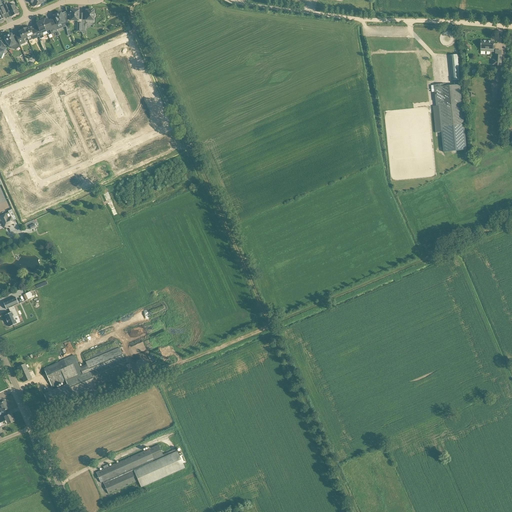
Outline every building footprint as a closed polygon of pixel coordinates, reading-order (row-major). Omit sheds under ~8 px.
[(15,4),(10,6),(9,7),(7,2),(6,3),(5,1),(1,2),(3,6),(6,13),(9,12),(11,17),(19,14),(15,4)] [(79,21),(79,15),(79,10),(71,10),(71,12),(66,13),(67,19),(71,18),(71,21),(79,21)] [(95,14),(94,14),(94,11),(93,11),(93,10),(89,10),(89,11),(86,11),(86,17),(82,17),(81,23),(81,32),(82,32),(82,34),(85,34),(85,30),(85,25),(88,25),(88,22),(94,23),(94,21),(94,17),(95,17),(95,16),(95,15),(95,14)] [(54,15),(54,16),(56,20),(58,25),(60,24),(64,26),(65,27),(66,27),(67,30),(68,35),(71,35),(67,19),(66,13),(66,12),(61,14),(61,13),(58,14),(57,13),(55,14),(54,15)] [(45,20),(42,21),(46,31),(49,30),(51,34),(58,32),(56,28),(54,23),(52,19),(48,20),(48,19),(45,21),(45,20)] [(43,32),(46,31),(42,21),(39,22),(40,23),(37,24),(34,26),(36,29),(35,29),(38,37),(39,37),(40,39),(44,37),(43,32)] [(32,31),(30,28),(30,27),(27,28),(26,28),(24,29),(28,38),(29,41),(33,39),(33,40),(38,37),(35,29),(32,31)] [(24,39),(28,38),(24,29),(21,30),(21,31),(18,32),(20,34),(16,36),(20,45),(25,43),(24,39)] [(20,45),(16,36),(15,34),(12,36),(11,34),(11,35),(10,35),(9,34),(5,36),(6,38),(5,38),(7,43),(8,43),(9,46),(10,46),(11,48),(12,49),(13,49),(15,49),(17,49),(19,48),(19,47),(20,46),(20,45)] [(494,49),(495,41),(481,41),(481,42),(480,42),(480,45),(481,46),(481,49),(481,51),(494,52),(494,49)] [(453,80),(460,80),(457,54),(450,55),(453,80)] [(501,65),(502,55),(495,55),(495,60),(493,60),(493,65),(495,65),(501,65)] [(44,83),(38,86),(42,96),(48,93),(49,96),(52,94),(50,89),(47,90),(44,83)] [(446,83),(434,85),(436,106),(435,106),(437,133),(442,132),(444,152),(467,150),(460,85),(446,86),(446,83)] [(35,95),(32,97),(34,102),(38,101),(37,98),(42,96),(38,86),(32,88),(35,95)] [(22,93),(16,95),(20,106),(26,103),(27,105),(30,104),(28,98),(25,100),(22,93)] [(13,105),(10,106),(13,112),(16,110),(15,108),(21,106),(20,106),(16,95),(10,98),(13,105)] [(59,99),(50,103),(52,108),(61,105),(59,99)] [(61,105),(52,108),(55,113),(63,110),(61,105)] [(63,110),(55,113),(57,118),(65,114),(63,110)] [(65,114),(57,118),(59,123),(67,120),(65,114)] [(24,121),(18,124),(21,129),(29,125),(27,120),(29,119),(28,116),(22,118),(24,121)] [(69,124),(59,128),(62,134),(72,130),(69,124)] [(29,125),(21,129),(23,134),(28,132),(30,135),(35,133),(34,129),(31,130),(29,125)] [(116,133),(106,137),(108,142),(109,141),(111,145),(116,143),(116,142),(119,141),(118,137),(121,136),(118,129),(115,130),(116,133)] [(72,130),(62,134),(64,140),(75,136),(72,130)] [(75,136),(64,140),(67,146),(77,142),(75,136)] [(153,150),(147,153),(150,160),(157,157),(154,152),(168,146),(164,138),(151,143),(153,150)] [(7,139),(0,141),(0,145),(1,147),(9,143),(7,139)] [(9,143),(1,147),(3,151),(11,147),(9,143)] [(11,147),(3,151),(5,156),(13,152),(11,147)] [(79,151),(74,153),(77,162),(82,159),(79,151)] [(13,152),(5,156),(7,160),(15,156),(13,152)] [(74,153),(69,155),(72,164),(77,162),(74,153)] [(41,160),(35,162),(38,168),(46,164),(44,159),(46,158),(45,155),(39,157),(41,160)] [(69,155),(63,158),(67,166),(72,164),(69,155)] [(15,156),(7,160),(9,165),(17,161),(15,156)] [(46,164),(38,168),(40,173),(45,171),(47,174),(52,171),(51,168),(48,169),(46,164)] [(73,182),(69,183),(74,194),(77,193),(75,187),(76,186),(88,181),(86,177),(85,177),(83,173),(73,178),(74,181),(73,182)] [(96,176),(90,179),(92,185),(99,182),(96,176)] [(24,178),(16,181),(18,186),(27,182),(24,178)] [(27,182),(18,186),(20,190),(28,187),(27,182)] [(58,185),(47,189),(49,192),(52,191),(53,193),(57,191),(58,192),(63,190),(66,196),(68,195),(68,196),(74,194),(69,183),(63,185),(62,182),(57,184),(58,185)] [(28,187),(20,190),(22,195),(30,191),(28,187)] [(25,198),(18,201),(21,206),(21,205),(27,202),(29,206),(39,202),(41,207),(49,204),(50,205),(50,204),(48,199),(42,202),(42,200),(41,201),(41,200),(41,199),(40,196),(38,197),(36,194),(32,196),(32,194),(24,197),(25,198)] [(58,195),(50,198),(52,204),(60,200),(58,195)] [(0,216),(5,227),(14,223),(9,212),(0,216)] [(34,220),(28,223),(31,229),(36,226),(34,220)] [(15,297),(3,302),(6,309),(9,308),(14,306),(18,304),(15,297)] [(11,313),(5,315),(7,320),(6,320),(8,323),(8,322),(10,327),(17,323),(14,317),(18,316),(14,306),(9,308),(11,313)] [(116,326),(74,341),(77,349),(118,334),(116,326)] [(74,355),(44,369),(52,387),(66,381),(68,385),(73,397),(96,386),(129,373),(119,348),(86,362),(88,367),(90,372),(82,375),(82,374),(82,373),(74,355)] [(32,379),(29,372),(25,364),(18,367),(24,382),(32,379)] [(0,406),(2,412),(4,411),(9,409),(5,401),(2,402),(2,401),(1,402),(0,400),(0,406)] [(0,426),(1,428),(8,424),(15,421),(11,414),(4,417),(6,419),(0,422),(0,426)] [(104,469),(96,472),(101,483),(103,482),(108,494),(113,492),(138,481),(141,487),(185,468),(176,449),(163,455),(158,445),(108,467),(107,465),(103,467),(104,469)]
